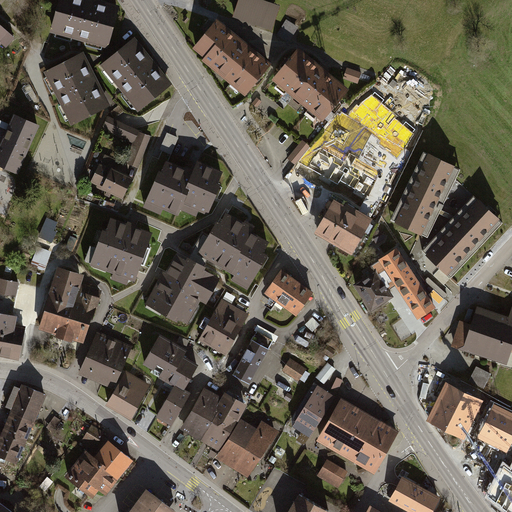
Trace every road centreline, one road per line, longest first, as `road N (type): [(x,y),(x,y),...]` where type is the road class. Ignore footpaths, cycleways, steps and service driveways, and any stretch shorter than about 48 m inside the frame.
road 1 (secondary): [(388,377),(141,0)]
road 2 (residential): [(0,369),(71,393),(216,501)]
road 3 (unclassified): [(388,377),(511,246)]
